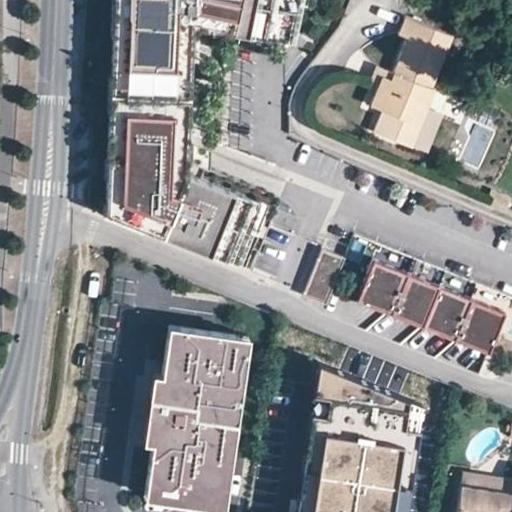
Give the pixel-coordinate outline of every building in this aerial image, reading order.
[(284,37),(294,0),(113,0),(113,1),(123,2),(122,22),(122,38),(112,37),(110,76),(120,77),(120,95),(119,113),(107,112),(105,160),(115,161),(114,179),(112,179),(102,179),(101,204),(102,204),(142,220),(138,229),(220,261),(231,234),(245,239),(248,231),(234,226),(245,199),(177,172),(167,171),(169,146),(179,147),(179,142),(180,129),(169,128),(171,97),(182,98),(183,90),(171,89),(173,58),(185,58),(186,42),(174,41),(176,22),(187,23),(284,37)] [(122,22),(123,2),(113,1),(110,1),(110,22),(122,22)] [(451,34),(404,15),(396,33),(405,37),(388,78),(380,75),(368,104),(381,109),(406,119),(414,101),(425,106),(433,87),(430,86),(451,34)] [(122,38),(122,22),(110,22),(109,37),(112,37),(122,38)] [(186,42),(187,23),(176,22),(174,41),(186,42)] [(183,90),(185,58),(173,58),(171,89),(183,90)] [(391,71),(374,64),(367,81),(376,84),(380,75),(388,78),(391,71)] [(120,95),(120,77),(110,76),(108,76),(107,94),(120,95)] [(119,113),(120,95),(107,94),(107,112),(119,113)] [(180,129),(182,98),(171,97),(169,128),(180,129)] [(425,106),(414,101),(406,119),(418,124),(425,106)] [(406,119),(381,109),(371,132),(409,147),(418,124),(406,119)] [(203,171),(210,154),(179,142),(179,147),(178,161),(203,171)] [(179,147),(169,146),(167,171),(177,172),(178,161),(179,147)] [(114,179),(115,161),(105,160),(102,160),(102,179),(112,179),(114,179)] [(248,231),(258,204),(245,199),(234,226),(248,231)] [(142,220),(102,204),(101,204),(100,217),(138,232),(138,229),(142,220)] [(231,234),(220,261),(234,267),(245,239),(231,234)] [(342,257),(320,248),(303,294),(325,302),(342,257)] [(405,273),(371,259),(355,298),(389,312),(405,273)] [(436,286),(405,273),(389,312),(420,324),(436,286)] [(467,298),(436,286),(420,324),(453,337),(467,298)] [(502,311),(467,298),(453,337),(487,350),(502,311)] [(247,333),(169,322),(163,371),(159,397),(149,395),(147,410),(157,412),(153,439),(145,493),(224,505),(247,333)] [(291,511),(405,511),(424,402),(319,359),(291,511)] [(159,397),(163,371),(153,370),(149,395),(159,397)] [(157,412),(147,410),(143,438),(148,438),(153,439),(157,412)] [(511,474),(462,468),(460,481),(511,488),(511,474)] [(511,511),(511,488),(460,481),(455,511),(511,511)]
